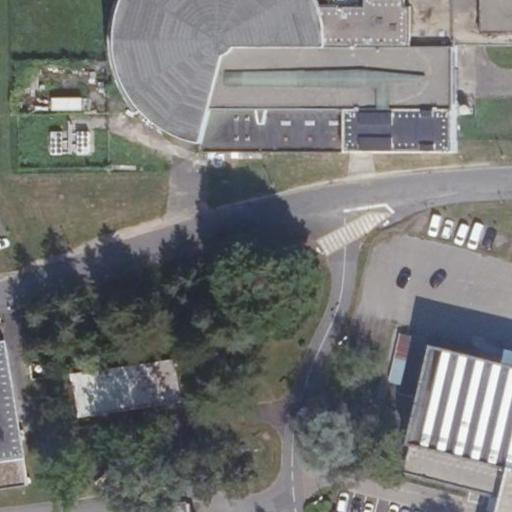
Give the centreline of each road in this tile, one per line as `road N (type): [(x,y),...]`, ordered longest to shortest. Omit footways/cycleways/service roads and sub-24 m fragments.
road 1 (unclassified): [(0,297),(155,242),(333,194)]
road 2 (unclassified): [(294,511),(291,437),(303,380),(338,295),(343,237),(333,194)]
road 3 (unclassified): [(333,194),(511,179)]
